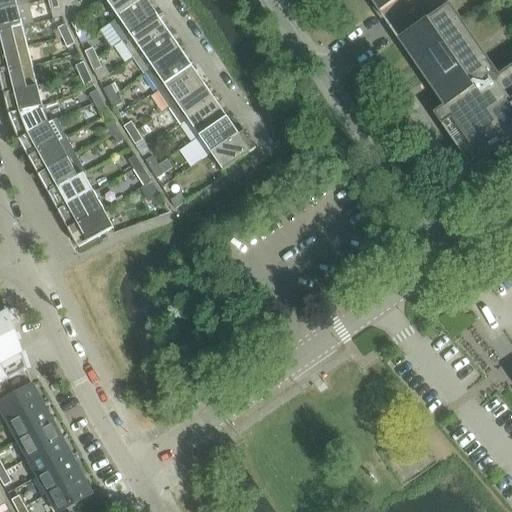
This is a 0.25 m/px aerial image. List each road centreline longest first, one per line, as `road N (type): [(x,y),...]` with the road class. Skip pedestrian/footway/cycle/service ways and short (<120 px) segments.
road 1 (residential): [(151,511),(18,258)]
road 2 (residential): [(166,0),(269,150)]
